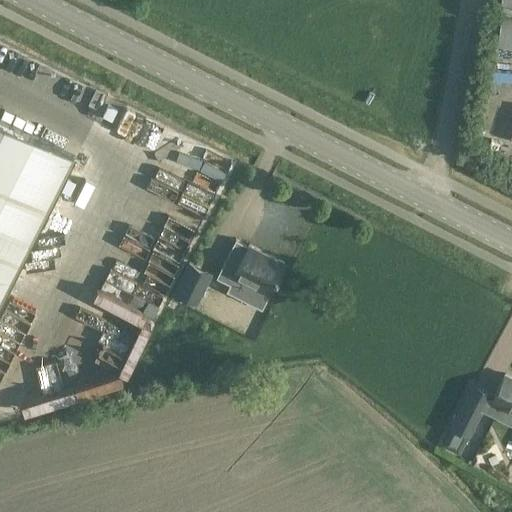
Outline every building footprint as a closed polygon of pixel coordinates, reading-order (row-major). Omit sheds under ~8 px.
[(0,118),(0,304),(75,157),(0,118)] [(247,245),(235,239),(216,277),(239,288),(243,279),(269,292),(284,262),(248,244),(247,245)] [(196,305),(212,274),(188,262),(172,293),(196,305)] [(180,306),(179,328),(204,329),(205,308),(180,306)] [(120,326),(141,333),(145,321),(123,315),(120,326)] [(511,377),(505,374),(486,411),(511,424),(511,377)] [(490,394),(472,384),(451,426),(452,427),(468,435),(469,435),(490,394)] [(468,435),(452,427),(443,445),(459,453),(468,435)]
